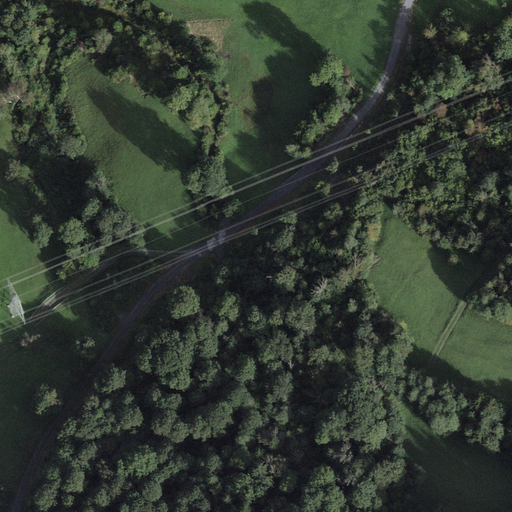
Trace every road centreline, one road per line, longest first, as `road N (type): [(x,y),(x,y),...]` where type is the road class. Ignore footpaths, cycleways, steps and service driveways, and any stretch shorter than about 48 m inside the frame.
road 1 (track): [(413,0),(389,78),(354,130),(288,190),(201,249)]
road 2 (track): [(201,249),(158,285),(81,393),(35,468),(27,511)]
road 3 (track): [(417,399),(450,326),(511,225)]
road 4 (track): [(201,249),(120,255),(30,325)]
